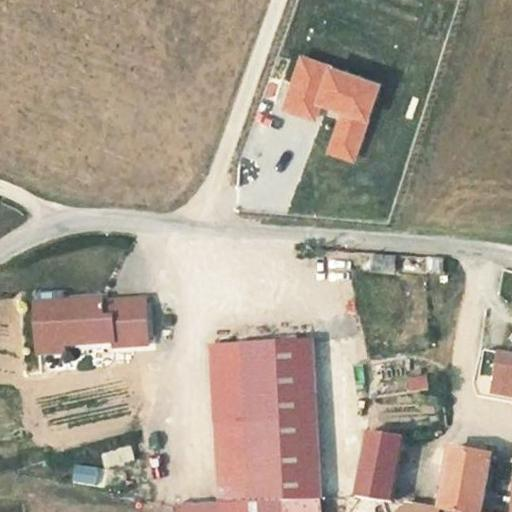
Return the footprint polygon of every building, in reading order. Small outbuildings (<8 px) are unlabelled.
[(370,270),(391,271),(392,257),(371,256),(370,270)] [(426,274),(443,276),(444,263),(427,261),(426,274)] [(47,285),(18,286),(20,321),(91,319),(92,325),(132,324),(129,282),(83,283),(82,278),(47,278),(47,285)] [(303,511),(296,322),(196,326),(205,485),(159,487),(160,511),(303,511)] [(511,332),(492,331),(491,375),(511,377),(511,332)] [(416,358),(394,357),(393,369),(415,371),(416,358)] [(427,375),(407,377),(408,393),(428,392),(427,375)] [(389,444),(354,441),(348,499),(383,502),(389,444)] [(511,511),(494,510),(490,456),(436,453),(429,507),(428,511),(511,511)]
